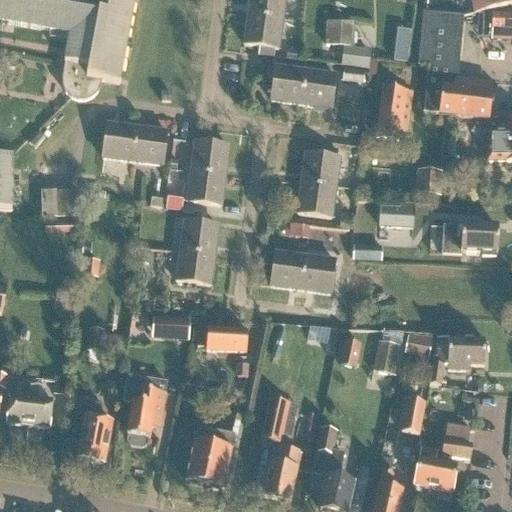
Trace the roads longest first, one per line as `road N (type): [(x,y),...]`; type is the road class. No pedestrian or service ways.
road 1 (residential): [(238,295),(256,130),(249,116),(212,107),(208,96),(219,0)]
road 2 (tertiary): [(118,511),(0,490)]
